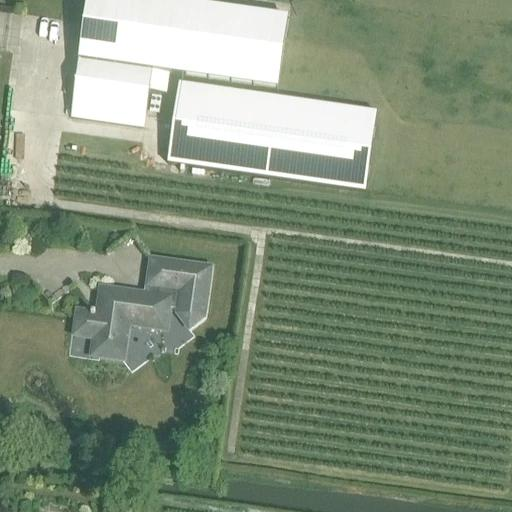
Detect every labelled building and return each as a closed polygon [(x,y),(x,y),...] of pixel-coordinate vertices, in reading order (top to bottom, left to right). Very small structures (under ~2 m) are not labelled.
[(155,0),(87,0),(72,106),(147,117),(150,93),(166,95),(168,75),(280,90),(287,38),(188,25),(191,5),(155,0)] [(23,15),(21,24),(44,28),(46,19),(23,15)] [(15,17),(0,16),(0,45),(14,45),(15,17)] [(24,75),(10,75),(11,95),(18,95),(19,108),(62,106),(59,44),(22,46),(24,75)] [(180,86),(168,166),(366,194),(378,114),(180,86)] [(91,357),(124,361),(128,326),(141,328),(167,331),(169,306),(179,308),(179,315),(189,330),(204,319),(211,269),(152,260),(147,296),(101,290),(98,315),(78,313),(75,337),(94,339),(91,357)]
